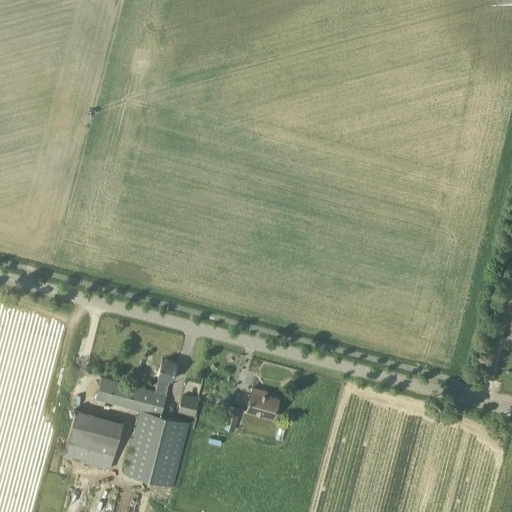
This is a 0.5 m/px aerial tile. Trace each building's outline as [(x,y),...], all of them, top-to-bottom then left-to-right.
[(159,376),(155,391),(166,394),(170,379),(172,379),(176,363),(162,359),(158,376),(159,376)] [(166,394),(155,391),(101,377),(96,398),(140,410),(124,473),(172,486),(189,422),(161,415),(166,394)] [(252,388),(246,410),(273,417),(278,399),(261,394),(262,391),(252,388)] [(182,395),(178,411),(194,415),(198,400),(182,395)] [(230,405),(226,420),(234,422),(238,407),(230,405)] [(75,410),(62,457),(110,469),(123,422),(75,410)]
